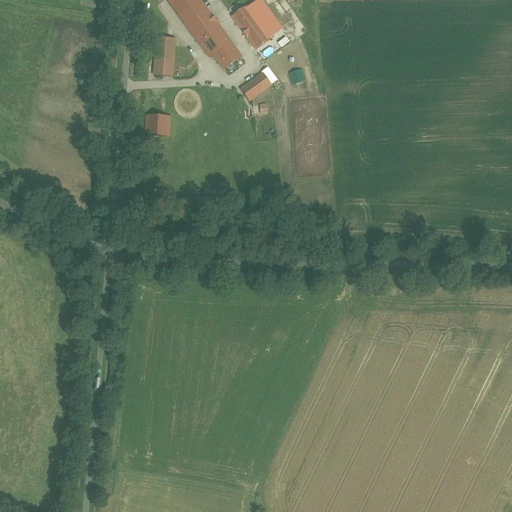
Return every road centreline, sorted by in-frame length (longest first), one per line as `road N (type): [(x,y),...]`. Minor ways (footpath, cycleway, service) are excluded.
road 1 (unclassified): [(511,265),(109,255)]
road 2 (unclassified): [(109,255),(86,511)]
road 3 (track): [(132,0),(109,255)]
road 4 (track): [(124,86),(201,78),(195,50),(161,0)]
road 5 (track): [(212,0),(252,61),(230,80),(201,78)]
road 6 (unclassified): [(0,204),(109,255)]
